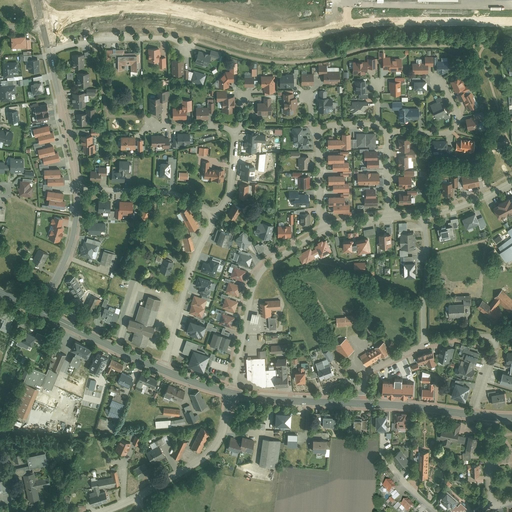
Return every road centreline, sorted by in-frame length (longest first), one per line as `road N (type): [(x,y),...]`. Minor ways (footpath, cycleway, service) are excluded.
road 1 (residential): [(511,21),(366,23),(281,37),(164,10),(81,14)]
road 2 (residential): [(324,230),(258,277),(229,395)]
road 3 (residential): [(229,395),(220,436),(195,468),(101,511)]
road 4 (residential): [(162,371),(213,215)]
road 5 (residential): [(213,215),(180,195),(76,187)]
road 6 (residential): [(52,49),(167,38),(187,51)]
road 7 (primary): [(162,371),(38,311)]
road 8 (primary): [(362,404),(229,395)]
road 9 (unclassified): [(76,187),(71,241),(38,311)]
road 10 (unclassified): [(51,58),(76,187)]
road 11 (residential): [(424,217),(423,345)]
road 12 (residential): [(436,82),(456,110),(455,127),(386,133)]
